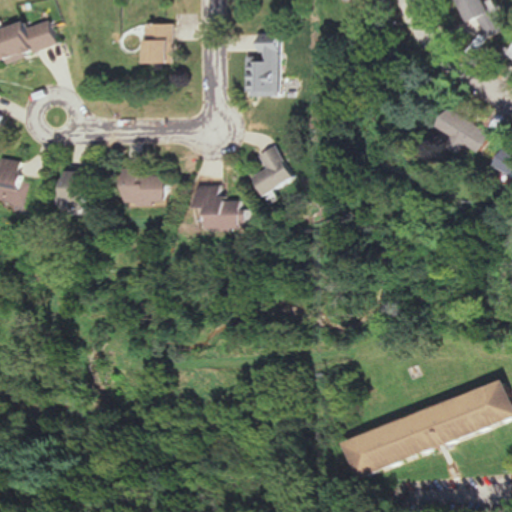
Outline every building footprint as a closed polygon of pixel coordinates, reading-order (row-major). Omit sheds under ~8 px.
[(468,0),(487,41),(509,31),(495,0),(468,0)] [(36,21),(7,31),(18,62),(67,45),(58,18),(38,25),(36,21)] [(153,63),(181,63),(181,23),(153,23),(153,63)] [(256,96),(291,96),(291,33),(269,33),(269,56),(256,56),(256,96)] [(13,115),(1,109),(9,92),(0,87),(0,132),(3,134),(13,115)] [(450,126),(466,135),(460,146),(473,153),(478,145),(492,152),(503,131),(460,108),(450,126)] [(288,145),(271,155),(279,168),(266,176),(277,195),(307,178),(288,145)] [(37,161),(12,157),(8,183),(0,182),(0,198),(30,203),(37,161)] [(150,175),(150,167),(135,167),(136,206),(178,205),(178,175),(150,175)] [(99,169),(78,168),(77,209),(98,210),(99,169)] [(222,228),(261,228),(261,208),(257,208),(257,198),(233,198),(233,184),(210,184),(210,208),(222,208),(222,228)] [(511,386),(357,437),(369,474),(511,427),(511,386)]
